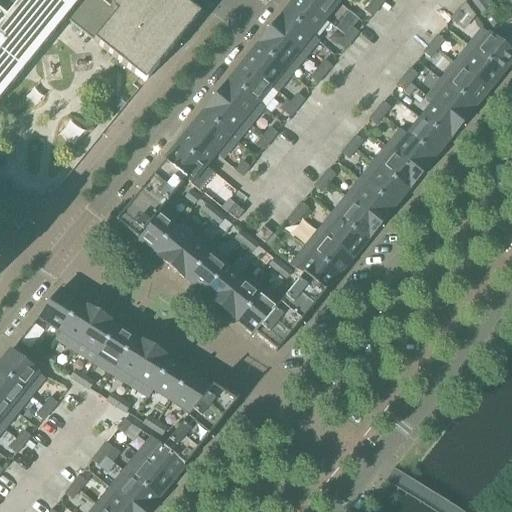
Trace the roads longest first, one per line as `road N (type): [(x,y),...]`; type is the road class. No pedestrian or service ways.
road 1 (residential): [(245,21),(0,325)]
road 2 (tertiary): [(334,511),(511,292)]
